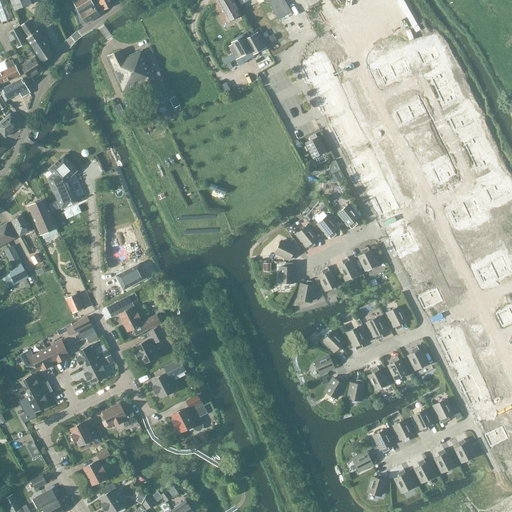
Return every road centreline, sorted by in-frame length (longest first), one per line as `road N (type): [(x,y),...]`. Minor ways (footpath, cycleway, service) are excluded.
road 1 (residential): [(379,229),(291,58),(304,27),(300,0)]
road 2 (residential): [(0,179),(55,58),(132,0)]
road 3 (residential): [(377,101),(420,81),(472,186),(430,206)]
road 4 (residential): [(87,511),(39,432),(75,406)]
road 5 (unknown): [(208,0),(197,35),(208,61),(231,93),(258,82)]
